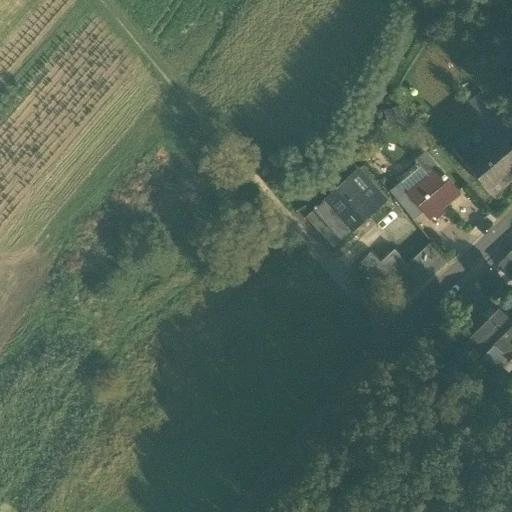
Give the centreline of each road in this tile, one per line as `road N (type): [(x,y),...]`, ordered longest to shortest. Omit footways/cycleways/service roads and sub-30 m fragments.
road 1 (track): [(102,0),(387,338)]
road 2 (residential): [(244,511),(387,338),(480,250)]
